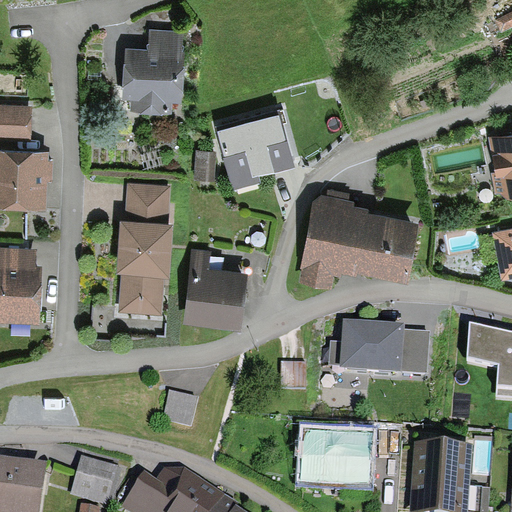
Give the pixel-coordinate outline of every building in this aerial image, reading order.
[(511,26),(511,12),(496,20),(502,31),(511,26)] [(186,31),(149,29),(148,50),(125,49),(123,100),(132,101),(131,112),(172,115),(172,103),(184,104),(186,31)] [(32,106),(0,103),(0,140),(31,141),(32,106)] [(279,115),(218,132),(225,158),(224,158),(234,191),(261,184),(259,176),(295,167),(279,115)] [(511,132),(488,137),(495,172),(497,178),(501,178),(503,194),(504,198),(511,196),(511,132)] [(49,152),(0,149),(0,207),(47,210),(49,152)] [(216,151),(196,150),(194,180),(214,181),(216,151)] [(495,195),(503,194),(501,178),(497,178),(495,172),(491,173),(495,195)] [(170,186),(127,183),(125,222),(120,222),(117,274),(121,275),(119,312),(162,316),(165,279),(170,280),(173,225),(169,225),(170,186)] [(348,201),(350,194),(328,190),(327,196),(348,201)] [(322,195),(313,202),(300,269),(302,269),(299,283),(332,289),(335,276),(342,277),(342,274),(357,277),(357,274),(408,284),(419,224),(368,213),(369,209),(354,207),(355,203),(348,201),(327,196),(322,195)] [(511,228),(491,234),(501,276),(511,273),(511,228)] [(0,246),(0,264),(36,266),(37,249),(0,246)] [(211,250),(192,248),(182,325),(242,333),(249,273),(209,268),(211,250)] [(0,264),(0,323),(40,325),(42,266),(36,266),(0,264)] [(405,323),(344,319),(342,341),(340,365),(340,366),(401,372),(405,329),(405,323)] [(511,330),(470,322),(467,357),(498,363),(496,396),(511,397),(511,330)] [(430,330),(405,329),(401,372),(427,374),(430,330)] [(340,365),(342,341),(331,340),(329,364),(340,365)] [(306,361),(281,361),(281,386),(306,387),(306,361)] [(198,396),(169,389),(162,419),(191,425),(198,396)] [(469,418),(471,394),(455,393),(453,416),(469,418)] [(375,428),(300,425),(297,481),(372,485),(375,428)] [(409,511),(468,511),(477,511),(480,511),(482,487),(482,485),(470,485),(473,444),(415,441),(409,511)] [(38,511),(45,461),(0,455),(0,511),(38,511)] [(117,465),(83,456),(71,493),(106,503),(117,465)] [(157,478),(144,470),(122,505),(132,511),(247,511),(236,504),(237,502),(184,467),(165,466),(157,478)] [(489,511),(490,487),(482,487),(480,511),(489,511)] [(98,511),(100,507),(82,503),(80,511),(98,511)]
